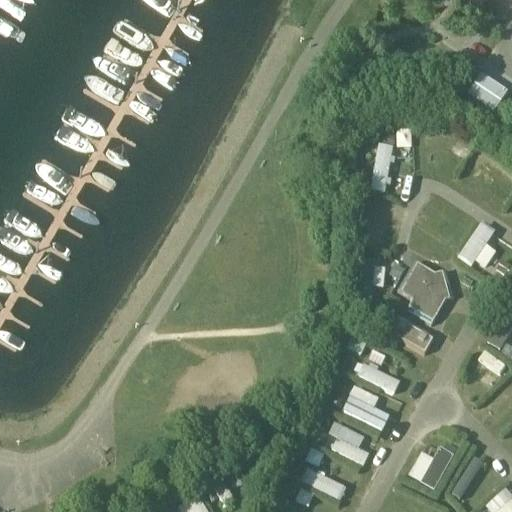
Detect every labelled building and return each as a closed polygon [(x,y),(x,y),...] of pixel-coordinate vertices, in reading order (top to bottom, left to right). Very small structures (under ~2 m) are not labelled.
[(478,78),(466,103),(496,117),(508,93),(478,78)] [(419,182),(434,179),(424,133),(395,139),(398,154),(412,151),(419,182)] [(375,150),(370,198),(385,199),(390,152),(375,150)] [(472,169),(511,198),(511,197),(511,179),(480,157),(472,169)] [(481,194),(475,202),(492,213),(497,205),(481,194)] [(425,211),(416,225),(425,231),(434,217),(425,211)] [(380,212),(364,212),(363,253),(379,253),(380,212)] [(463,220),(441,250),(453,259),(475,229),(463,220)] [(459,264),(484,278),(495,257),(486,252),(495,237),(478,229),(459,264)] [(363,265),(356,310),(368,312),(374,266),(363,265)] [(432,283),(411,271),(394,299),(410,309),(404,319),(428,333),(442,310),(451,307),(443,280),(432,283)] [(396,325),(387,342),(422,361),(431,345),(396,325)] [(482,357),(468,377),(491,393),(505,372),(482,357)] [(218,366),(209,419),(229,422),(239,362),(219,359),(218,366)] [(362,370),(356,383),(393,401),(399,388),(362,370)] [(341,419),(383,436),(389,422),(373,415),(378,404),(352,393),(341,419)] [(511,408),(489,427),(497,437),(511,425),(511,408)] [(326,441),(336,446),(330,456),(363,473),(369,461),(358,455),(364,443),(333,428),(326,441)] [(318,473),(324,461),(310,454),(304,467),(318,473)] [(418,462),(405,484),(431,499),(450,465),(437,457),(431,469),(418,462)] [(474,498),(484,478),(465,468),(455,489),(474,498)] [(341,507),(346,493),(304,476),(298,490),(341,507)] [(511,511),(511,498),(506,492),(484,511),(511,511)] [(397,511),(428,511),(403,499),(397,511)]
